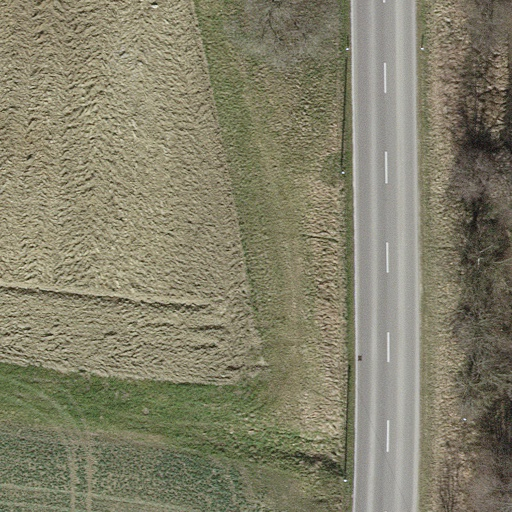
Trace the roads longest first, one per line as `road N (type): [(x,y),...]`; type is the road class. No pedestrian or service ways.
road 1 (tertiary): [(384,0),(383,511)]
road 2 (track): [(0,388),(387,431)]
